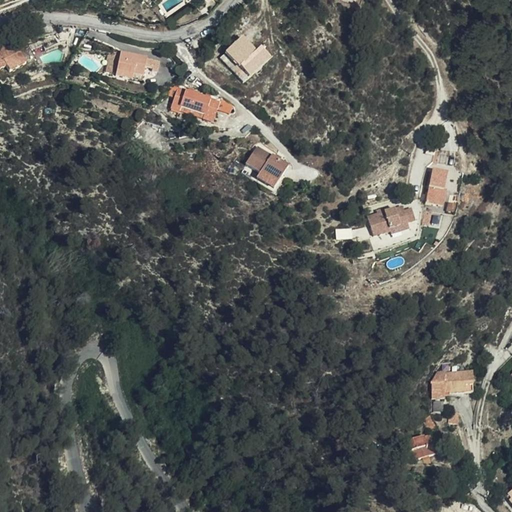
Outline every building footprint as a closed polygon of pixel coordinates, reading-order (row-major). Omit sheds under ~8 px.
[(230,52),(257,73),(279,44),(268,36),(263,43),(247,30),(230,52)] [(23,77),(41,69),(31,49),(3,63),(10,78),(21,72),(23,77)] [(123,66),(135,67),(135,59),(123,58),(123,66)] [(133,85),(146,86),(147,79),(163,80),(164,69),(164,61),(135,59),(135,67),(133,85)] [(177,62),(164,61),(164,69),(176,70),(177,62)] [(182,78),(175,90),(185,92),(182,107),(191,109),(193,101),(216,107),(214,115),(224,118),(228,103),(229,96),(187,84),(188,80),(182,78)] [(147,79),(146,86),(163,87),(163,80),(147,79)] [(230,94),(229,96),(228,103),(239,105),(241,96),(230,94)] [(193,101),(191,109),(214,115),(216,107),(193,101)] [(268,139),(259,159),(273,166),(270,172),(288,181),(301,155),(268,139)] [(406,210),(422,203),(431,198),(425,187),(417,191),(414,186),(399,194),(400,196),(390,202),(388,199),(381,202),(390,220),(407,212),(406,210)] [(400,196),(399,194),(397,191),(387,196),(388,199),(390,202),(400,196)] [(425,208),(422,203),(406,210),(407,212),(409,216),(425,208)] [(447,390),(472,390),(472,366),(437,365),(428,378),(427,392),(441,392),(442,387),(447,387),(447,390)] [(423,425),(431,420),(423,408),(415,414),(423,425)] [(418,442),(425,440),(421,428),(415,430),(418,442)] [(427,449),(425,440),(418,442),(415,430),(393,437),(396,446),(404,443),(406,449),(408,455),(427,449)] [(398,452),(406,449),(404,443),(396,446),(398,452)]
